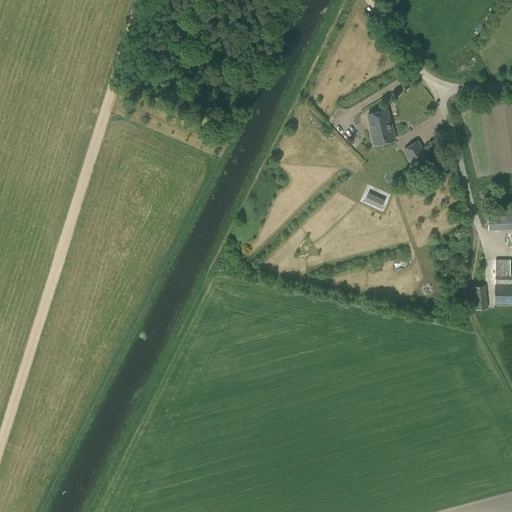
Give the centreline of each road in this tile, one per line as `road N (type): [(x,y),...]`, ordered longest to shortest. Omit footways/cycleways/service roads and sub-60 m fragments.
road 1 (track): [(141,0),(0,442)]
road 2 (unknown): [(437,83),(488,269)]
